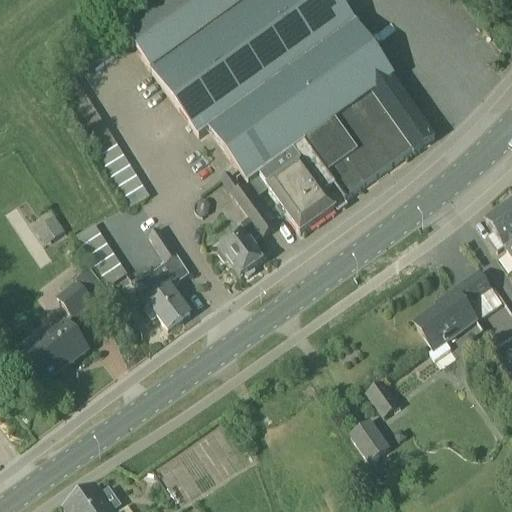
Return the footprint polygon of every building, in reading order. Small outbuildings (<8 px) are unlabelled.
[(168,0),(119,35),(126,44),(195,143),(210,132),(250,187),(259,180),(300,238),(346,205),(345,203),(411,156),(411,157),(433,142),(332,0),(168,0)] [(80,55),(94,74),(122,54),(109,35),(80,55)] [(148,202),(72,80),(51,92),(128,214),(148,202)] [(218,252),(215,258),(222,268),(227,266),(238,281),(241,279),(246,283),(254,277),(253,271),(263,264),(250,245),(260,238),(262,241),(274,233),(247,194),(244,197),(230,177),(221,182),(248,221),(238,228),(242,234),(217,251),(218,252)] [(511,206),(484,226),(492,238),(486,242),(495,257),(502,252),(502,253),(504,252),(511,264),(511,206)] [(53,221),(33,234),(44,250),(64,236),(53,221)] [(126,279),(93,229),(73,242),(106,292),(126,279)] [(184,280),(172,263),(175,261),(158,233),(145,241),(162,266),(131,288),(146,307),(145,308),(146,309),(142,314),(149,324),(155,321),(165,336),(188,320),(168,292),(184,280)] [(413,328),(432,355),(475,325),(464,311),(487,295),(477,281),(442,305),(444,307),(413,328)] [(92,309),(77,289),(56,304),(71,325),(92,309)] [(43,387),(85,355),(64,328),(23,359),(43,387)] [(381,424),(399,413),(381,387),(364,399),(381,424)] [(344,441),(364,469),(386,454),(366,426),(344,441)] [(127,511),(126,509),(122,511),(110,511),(95,490),(62,511),(127,511)]
